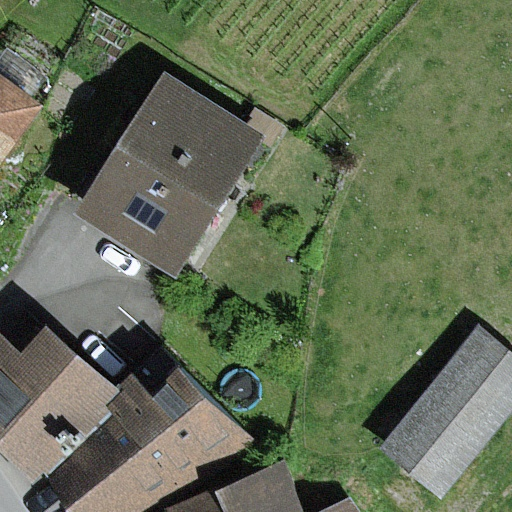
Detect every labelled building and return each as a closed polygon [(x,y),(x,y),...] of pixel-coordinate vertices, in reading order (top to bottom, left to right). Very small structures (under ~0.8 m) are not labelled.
[(0,73),(0,164),(43,104),(0,73)] [(169,74),(79,210),(173,271),(263,135),(169,74)] [(0,330),(0,439),(38,479),(49,468),(123,387),(47,324),(26,351),(0,330)] [(511,358),(481,333),(380,452),(438,500),(511,412),(511,358)] [(123,387),(49,468),(77,511),(134,511),(256,438),(161,345),(123,387)] [(180,500),(159,511),(362,511),(352,497),(317,511),(307,511),(288,457),(180,500)]
